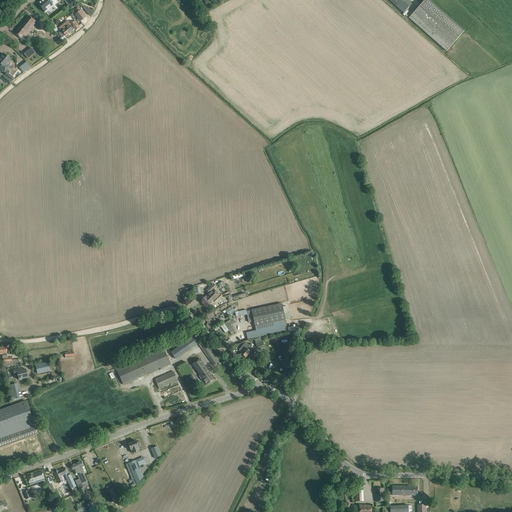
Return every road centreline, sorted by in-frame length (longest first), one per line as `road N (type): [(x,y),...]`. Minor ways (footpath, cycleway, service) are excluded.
road 1 (unclassified): [(0,476),(260,388)]
road 2 (track): [(178,309),(73,334),(0,338)]
road 3 (unclassified): [(511,478),(361,474)]
road 4 (track): [(0,98),(87,28),(100,0)]
